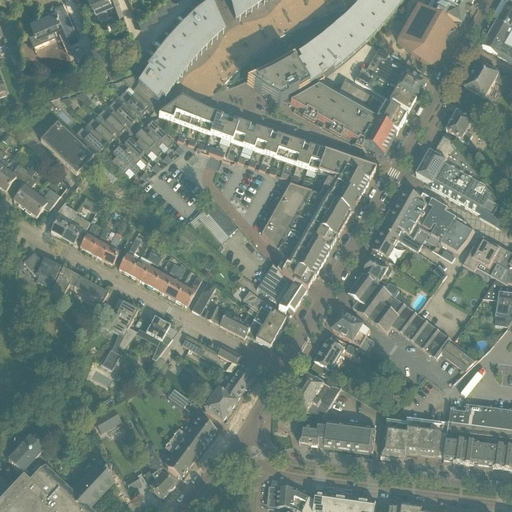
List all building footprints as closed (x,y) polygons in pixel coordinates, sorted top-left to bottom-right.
[(89,0),(90,2),(95,13),(111,6),(115,18),(123,15),(117,0),(89,0)] [(149,71),(148,72),(142,81),(137,78),(122,84),(134,95),(147,107),(151,111),(161,121),(164,122),(215,140),(208,158),(221,163),(228,144),(232,146),(239,125),(240,123),(248,120),(258,116),(266,113),(279,106),(285,104),(286,103),(291,100),(297,97),(298,97),(307,91),(315,86),(322,82),(327,78),(335,72),(341,67),(347,63),(353,57),(364,47),(365,46),(368,43),(374,37),(377,34),(381,29),(387,22),(392,16),(397,10),(404,0),(217,0),(211,5),(196,18),(177,38),(168,47),(158,59),(149,71)] [(207,0),(193,0),(200,14),(210,6),(207,0)] [(417,8),(396,43),(411,58),(434,71),(444,55),(446,52),(445,50),(439,47),(450,28),(451,27),(444,23),(446,19),(458,26),(458,27),(459,27),(460,26),(465,17),(467,17),(467,16),(469,13),(468,12),(473,3),(474,3),(474,1),(473,1),(471,0),(439,0),(432,12),(433,12),(431,16),(417,8)] [(35,31),(28,34),(32,43),(33,43),(47,36),(48,38),(49,38),(48,38),(56,34),(56,35),(57,35),(53,27),(61,23),(70,44),(79,40),(63,3),(54,7),(55,10),(49,13),(44,15),(30,21),(35,31)] [(511,6),(508,4),(497,23),(510,30),(511,31),(511,6)] [(505,38),(510,30),(497,23),(493,31),(505,38)] [(488,40),(482,50),(483,50),(494,56),(498,58),(511,66),(511,31),(510,30),(505,38),(500,47),(488,40)] [(500,47),(505,38),(493,31),(488,40),(500,47)] [(378,52),(365,74),(415,104),(424,88),(425,86),(385,63),(388,58),(378,52)] [(96,53),(85,58),(96,84),(107,79),(96,53)] [(504,79),(479,65),(464,90),(473,95),(484,102),(496,83),(511,92),(511,81),(505,78),(504,79)] [(415,104),(365,74),(361,71),(354,83),(389,104),(408,116),(415,104)] [(288,102),(285,104),(289,106),(295,109),(295,110),(304,115),(316,121),(330,130),(342,136),(354,143),(357,145),(362,148),(368,151),(383,160),(405,121),(344,84),(334,101),(317,91),(313,94),(306,98),(303,93),(300,95),(297,97),(296,98),(292,100),(288,102)] [(123,104),(136,116),(140,120),(146,115),(143,112),(147,107),(134,95),(130,100),(124,94),(119,100),(123,104)] [(132,121),(136,116),(123,104),(119,109),(114,104),(108,109),(113,114),(125,126),(130,130),(135,124),(132,121)] [(483,130),(497,115),(495,114),(488,107),(476,119),(475,120),(483,130)] [(101,124),(115,135),(119,139),(124,133),(121,130),(125,126),(113,114),(109,118),(103,113),(97,119),(102,123),(101,124)] [(457,116),(446,134),(455,139),(462,143),(467,146),(472,138),(467,135),(471,127),(481,133),(483,130),(475,120),(476,119),(466,113),(463,119),(457,116)] [(154,123),(161,130),(164,122),(161,121),(158,119),(154,123)] [(111,139),(115,135),(101,124),(98,127),(92,122),(87,128),(91,132),(104,144),(108,148),(114,142),(111,139)] [(85,173),(90,167),(88,165),(93,159),(57,125),(40,144),(76,178),(85,168),(85,169),(82,171),(85,173)] [(168,151),(173,145),(152,125),(146,131),(149,134),(145,138),(158,150),(162,146),(168,151)] [(232,146),(242,149),(249,129),(239,125),(232,146)] [(249,129),(242,149),(243,149),(252,152),(253,153),(260,133),(249,129)] [(76,137),(84,144),(98,157),(103,151),(100,148),(104,144),(91,132),(87,136),(81,131),(76,137)] [(162,154),(158,150),(145,138),(140,133),(135,139),(138,142),(134,147),(147,159),(151,154),(156,160),(162,154)] [(253,153),(264,157),(271,137),(260,133),(253,153)] [(183,146),(185,139),(179,137),(176,144),(183,146)] [(271,137),(264,157),(274,161),(274,160),(281,141),(271,137)] [(482,183),(450,143),(443,139),(434,157),(430,154),(416,179),(433,188),(431,191),(480,218),(479,220),(504,235),(511,227),(511,215),(483,182),(482,183)] [(194,150),(196,143),(189,141),(187,147),(194,150)] [(281,141),(274,160),(285,164),(292,144),(281,141)] [(23,147),(16,142),(13,146),(20,151),(23,147)] [(145,168),(151,162),(147,159),(134,147),(129,142),(124,148),(127,151),(123,155),(135,167),(140,163),(145,168)] [(205,154),(207,147),(200,145),(198,151),(205,154)] [(285,164),(296,168),(303,148),(292,145),(285,164)] [(303,148),(296,168),(307,172),(314,152),(303,148)] [(174,154),(179,158),(183,155),(178,150),(174,154)] [(139,171),(135,167),(123,155),(118,151),(112,157),(115,160),(111,164),(107,159),(106,160),(128,180),(124,176),(128,172),(134,177),(139,171)] [(307,172),(317,176),(324,156),(314,152),(307,172)] [(0,177),(4,172),(8,166),(2,162),(5,158),(0,153),(0,177)] [(232,163),(235,157),(228,155),(226,161),(232,163)] [(317,176),(318,176),(328,180),(335,160),(324,156),(317,176)] [(163,163),(167,167),(172,163),(166,159),(163,163)] [(237,165),(243,167),(245,161),(239,159),(237,165)] [(261,237),(283,261),(277,271),(278,271),(292,287),(293,285),(306,294),(307,293),(375,174),(335,160),(328,180),(329,180),(327,183),(322,191),(319,197),(289,187),(261,237)] [(254,171),(256,165),(250,162),(247,169),(254,171)] [(105,166),(100,172),(113,184),(118,178),(105,166)] [(258,173),(264,175),(267,168),(260,166),(258,173)] [(19,186),(28,175),(18,167),(10,177),(4,172),(0,177),(0,191),(5,195),(14,183),(19,186)] [(151,171),(156,176),(160,172),(155,167),(151,171)] [(275,179),(277,172),(271,170),(269,176),(275,179)] [(20,194),(13,204),(25,212),(35,198),(29,193),(37,183),(31,180),(30,178),(33,174),(30,172),(28,175),(19,186),(18,188),(22,192),(20,194)] [(280,180),(286,182),(288,176),(282,174),(280,180)] [(140,180),(145,184),(149,181),(144,176),(140,180)] [(290,184),(297,186),(299,180),(293,178),(290,184)] [(301,188),(307,190),(310,184),(303,181),(301,188)] [(396,211),(395,212),(417,225),(424,213),(414,208),(416,204),(421,196),(410,189),(408,193),(407,192),(396,211)] [(39,192),(35,198),(25,212),(36,221),(43,211),(48,215),(59,200),(51,194),(49,193),(46,197),(39,192)] [(416,204),(414,208),(424,213),(431,201),(423,197),(421,196),(416,204)] [(417,225),(409,239),(414,243),(419,246),(422,248),(425,243),(426,241),(429,237),(430,238),(432,239),(437,230),(434,228),(431,234),(423,230),(437,205),(433,203),(431,201),(424,213),(417,225)] [(202,214),(190,225),(194,231),(202,224),(221,246),(228,240),(237,232),(213,205),(202,214)] [(437,205),(423,230),(431,234),(434,228),(437,230),(446,214),(448,211),(437,205)] [(58,221),(50,235),(62,241),(70,227),(74,218),(62,209),(54,219),(58,221)] [(395,212),(388,225),(403,233),(405,234),(409,239),(417,225),(395,212)] [(437,230),(432,239),(439,243),(440,243),(442,244),(452,227),(456,221),(448,216),(446,214),(437,230)] [(89,226),(86,224),(77,219),(74,218),(62,241),(73,247),(81,233),(84,235),(89,226)] [(373,252),(372,252),(388,261),(397,244),(398,243),(418,255),(421,249),(422,248),(419,246),(414,243),(409,239),(405,234),(403,233),(388,225),(379,241),(378,243),(373,252)] [(93,236),(97,228),(93,226),(89,233),(93,236)] [(442,244),(441,246),(458,256),(462,251),(466,246),(467,245),(473,235),(465,230),(463,233),(452,227),(442,244)] [(187,252),(196,241),(185,231),(175,243),(187,252)] [(104,242),(108,234),(104,232),(100,239),(104,242)] [(174,239),(165,232),(161,237),(156,234),(152,239),(165,249),(169,243),(171,245),(174,239)] [(108,251),(101,262),(103,263),(105,265),(112,269),(119,257),(114,254),(113,254),(120,241),(115,238),(111,245),(108,251)] [(90,257),(97,245),(86,239),(79,251),(90,257)] [(126,258),(118,272),(122,275),(130,279),(138,264),(131,261),(134,255),(140,244),(135,242),(129,253),(126,258)] [(474,250),(463,268),(474,274),(476,271),(479,265),(489,270),(492,264),(497,267),(503,256),(498,253),(497,252),(483,244),(480,250),(478,253),(474,250)] [(101,262),(108,251),(97,245),(90,257),(101,262)] [(154,248),(151,255),(156,257),(160,251),(154,248)] [(444,253),(441,258),(452,265),(455,259),(444,253)] [(497,267),(490,279),(500,285),(507,288),(507,287),(511,287),(511,256),(505,253),(503,256),(497,267)] [(147,263),(152,265),(156,257),(151,255),(147,263)] [(20,262),(16,269),(19,273),(26,270),(34,279),(35,279),(35,278),(38,280),(36,284),(51,292),(55,284),(55,283),(54,283),(56,281),(60,272),(60,270),(59,272),(44,265),(43,267),(41,266),(42,263),(42,262),(37,259),(36,261),(33,258),(34,257),(29,261),(23,266),(20,263),(20,262)] [(152,265),(157,268),(161,260),(156,257),(152,265)] [(387,287),(381,283),(388,270),(379,265),(370,260),(364,271),(366,272),(363,277),(366,279),(385,293),(395,301),(398,296),(399,293),(398,291),(390,286),(387,287)] [(209,274),(214,267),(209,263),(204,270),(209,274)] [(141,285),(149,271),(138,264),(130,279),(141,285)] [(172,283),(164,297),(165,298),(167,299),(175,304),(183,289),(177,286),(180,281),(184,273),(185,270),(181,266),(179,270),(174,278),(175,278),(172,283)] [(174,267),(169,275),(174,278),(179,270),(174,267)] [(272,268),(256,292),(269,300),(268,301),(279,308),(278,310),(290,319),(304,299),(305,297),(306,295),(293,287),(292,289),(281,278),(272,268)] [(444,281),(447,278),(445,275),(439,268),(432,274),(442,283),(444,281)] [(108,295),(72,275),(62,270),(50,296),(58,306),(69,287),(102,306),(108,295)] [(152,291),(160,277),(149,271),(141,285),(152,291)] [(160,277),(152,291),(164,297),(172,283),(160,277)] [(366,279),(363,277),(348,296),(358,304),(353,311),(387,337),(392,329),(437,363),(441,357),(465,375),(478,363),(451,344),(452,343),(408,310),(395,301),(385,293),(366,279)] [(197,290),(202,283),(196,280),(192,288),(197,290)] [(208,284),(191,313),(192,313),(195,315),(198,317),(199,318),(200,317),(204,310),(215,290),(208,284)] [(496,300),(494,303),(498,303),(496,318),(495,328),(505,330),(508,330),(511,323),(511,319),(511,320),(509,320),(510,312),(511,311),(511,297),(511,292),(511,290),(510,290),(507,288),(500,285),(496,300)] [(183,289),(175,304),(183,308),(185,309),(187,310),(195,296),(189,293),(183,289)] [(242,303),(248,308),(247,309),(250,311),(247,315),(248,316),(254,321),(253,324),(278,336),(285,324),(260,310),(263,305),(249,294),(242,303)] [(398,296),(395,301),(408,310),(411,306),(398,296)] [(107,322),(113,310),(106,306),(100,319),(107,322)] [(122,354),(135,337),(136,335),(129,331),(138,315),(123,306),(119,313),(113,310),(107,322),(112,325),(109,331),(118,337),(114,349),(111,354),(110,353),(104,364),(113,369),(120,359),(119,358),(122,354)] [(207,321),(207,322),(220,328),(234,336),(241,322),(225,315),(219,313),(219,312),(213,309),(207,321)] [(246,339),(253,324),(254,321),(248,316),(244,323),(241,322),(234,336),(245,341),(246,339)] [(374,345),(366,340),(370,334),(363,328),(343,316),(332,333),(342,339),(346,342),(347,342),(360,350),(359,352),(367,357),(374,345)] [(165,338),(170,329),(154,321),(146,336),(139,332),(136,335),(135,337),(157,349),(151,362),(155,364),(172,342),(165,338)] [(269,352),(274,342),(278,336),(253,324),(246,339),(269,352)] [(315,365),(311,371),(321,378),(325,372),(330,375),(335,367),(340,359),(344,352),(343,351),(344,349),(340,346),(339,349),(333,345),(335,343),(331,340),(329,343),(328,342),(314,365),(315,365)] [(197,357),(200,351),(193,347),(185,342),(182,347),(190,353),(197,357)] [(354,359),(358,353),(349,348),(346,354),(354,359)] [(246,362),(221,349),(217,357),(231,365),(237,368),(240,370),(253,380),(260,372),(246,362)] [(231,365),(230,367),(236,370),(231,376),(234,379),(234,378),(238,381),(236,383),(246,391),(253,380),(240,370),(237,368),(231,365)] [(222,381),(217,389),(236,404),(246,391),(236,383),(238,381),(234,378),(234,379),(231,376),(229,375),(224,382),(222,381)] [(315,384),(307,378),(299,391),(329,410),(342,390),(328,381),(324,387),(316,382),(315,384)] [(215,397),(209,392),(211,390),(204,385),(199,393),(211,402),(204,412),(210,417),(219,423),(221,425),(235,405),(218,393),(215,397)] [(328,412),(329,410),(299,391),(290,405),(291,405),(288,410),(288,413),(297,418),(299,417),(302,412),(312,418),(313,418),(314,416),(322,421),(328,412)] [(174,392),(167,401),(182,411),(188,403),(174,392)] [(111,399),(100,406),(103,411),(115,405),(111,399)] [(449,429),(444,465),(511,474),(511,413),(466,408),(465,415),(451,413),(449,429)] [(114,413),(94,424),(100,436),(106,433),(118,426),(121,424),(114,413)] [(298,441),(298,444),(299,444),(299,446),(301,447),(301,448),(308,449),(309,448),(311,448),(313,448),(316,448),(316,449),(317,449),(319,449),(325,449),(324,450),(329,450),(328,452),(336,453),(336,451),(340,452),(340,453),(357,455),(357,454),(361,455),(361,456),(372,458),(373,456),(376,433),(374,433),(375,428),(365,427),(322,421),(314,416),(313,418),(312,418),(308,424),(307,431),(301,431),(301,433),(300,437),(299,437),(298,441)] [(199,420),(178,449),(195,462),(201,454),(216,433),(199,420)] [(387,425),(384,443),(383,453),(381,453),(381,457),(393,459),(407,461),(407,457),(444,461),(444,465),(449,429),(436,427),(409,423),(409,427),(387,425)] [(28,442),(25,439),(12,453),(5,460),(8,463),(7,464),(20,477),(22,476),(24,478),(23,480),(0,503),(0,511),(89,511),(113,485),(107,479),(111,475),(104,468),(95,460),(91,465),(96,470),(76,492),(74,490),(71,494),(44,470),(38,465),(45,457),(42,455),(42,454),(40,452),(43,449),(34,441),(31,444),(28,441),(28,442)] [(195,462),(178,449),(164,467),(167,472),(180,482),(194,463),(195,462)] [(142,458),(152,473),(155,477),(152,479),(155,483),(149,488),(149,489),(162,501),(163,501),(175,488),(162,475),(161,476),(159,474),(164,471),(151,452),(142,458)] [(130,494),(141,487),(136,478),(124,485),(130,494)] [(270,490),(268,510),(276,511),(287,511),(292,511),(303,511),(310,499),(298,493),(298,492),(295,492),(294,492),(293,492),(290,492),(276,491),(270,490)] [(303,511),(339,511),(341,503),(337,502),(337,500),(338,500),(336,499),(331,499),(330,499),(329,498),(325,498),(324,498),(323,498),(323,500),(318,499),(317,499),(316,499),(316,500),(316,501),(315,502),(311,500),(311,499),(310,499),(303,511)] [(345,503),(341,503),(339,511),(351,511),(353,502),(346,501),(345,503)] [(353,502),(351,511),(362,511),(364,506),(360,505),(360,503),(353,502)]
